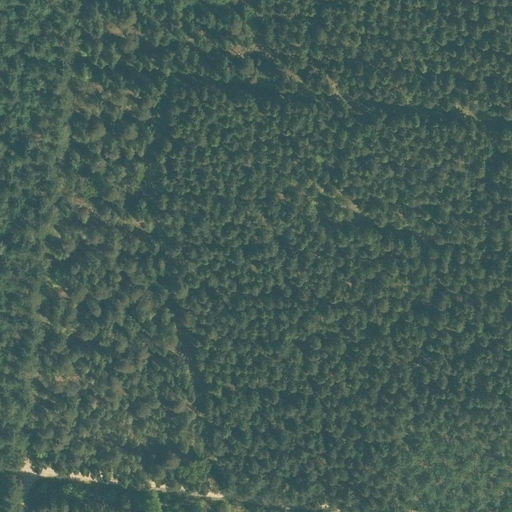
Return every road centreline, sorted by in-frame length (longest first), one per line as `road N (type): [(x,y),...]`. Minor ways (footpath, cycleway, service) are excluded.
road 1 (track): [(0,463),(357,511)]
road 2 (track): [(22,511),(47,318)]
